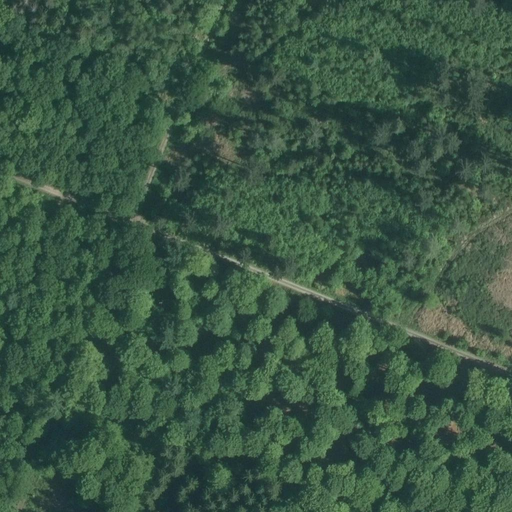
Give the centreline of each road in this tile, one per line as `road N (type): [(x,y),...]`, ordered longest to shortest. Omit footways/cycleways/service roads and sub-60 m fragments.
road 1 (track): [(129,224),(511,375)]
road 2 (track): [(16,511),(129,224)]
road 3 (track): [(129,224),(222,0)]
road 4 (track): [(0,173),(129,224)]
